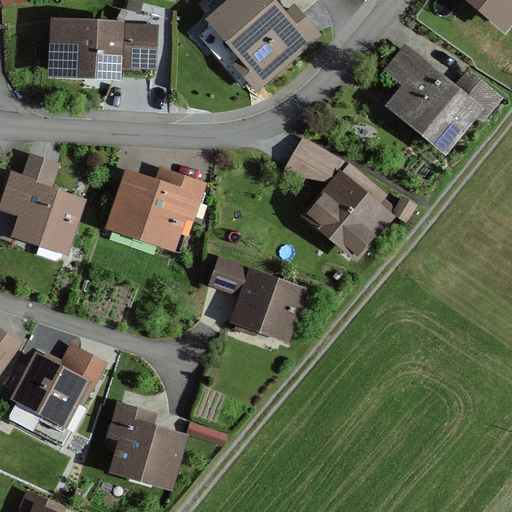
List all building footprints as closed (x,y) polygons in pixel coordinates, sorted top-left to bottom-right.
[(255,83),(267,73),(268,74),(315,33),(295,10),(280,24),(258,0),(241,0),(220,19),(250,54),(238,64),(255,83)] [(511,0),(479,0),(505,22),(511,13),(511,0)] [(57,27),(55,70),(151,75),(153,29),(57,27)] [(445,144),(473,110),(481,116),(496,99),(471,78),(457,95),(407,55),(392,73),(410,88),(396,104),(445,144)] [(341,159),(303,138),(289,166),(327,186),(341,159)] [(55,261),(60,258),(78,205),(46,194),(48,188),(13,176),(4,204),(26,212),(20,230),(42,238),(37,254),(55,261)] [(171,243),(178,222),(188,225),(200,187),(174,178),(170,192),(129,179),(114,224),(171,243)] [(340,182),(312,214),(357,251),(392,209),(380,200),(372,209),(340,182)] [(417,204),(403,196),(394,212),(407,220),(417,204)] [(254,335),(258,325),(285,335),(300,294),(234,271),(228,287),(247,294),(234,328),(254,335)] [(0,374),(8,364),(5,362),(17,345),(0,332),(0,374)] [(74,423),(69,420),(76,407),(69,403),(79,384),(39,363),(10,418),(62,446),(74,423)] [(123,447),(117,468),(168,482),(180,440),(143,429),(147,414),(122,407),(111,444),(123,447)] [(190,423),(187,433),(224,445),(227,436),(190,423)] [(57,511),(58,510),(27,497),(21,511),(57,511)]
